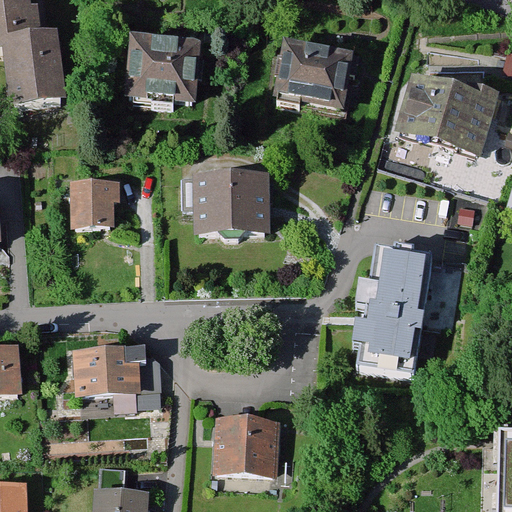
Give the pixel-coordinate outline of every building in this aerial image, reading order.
[(51,0),(0,0),(0,100),(66,89),(51,0)] [(204,29),(130,21),(122,88),(196,96),(204,29)] [(359,40),(282,30),(273,98),(350,108),(359,40)] [(412,59),(392,131),(477,154),(497,83),(412,59)] [(119,178),(72,176),(70,228),(118,229),(119,178)] [(270,180),(190,182),(191,246),(271,244),(270,180)] [(475,213),(460,211),(458,226),(472,229),(475,213)] [(360,353),(356,374),(414,383),(432,266),(377,258),(371,293),(359,291),(356,314),(368,316),(366,331),(355,329),(351,352),(360,353)] [(13,343),(0,345),(0,388),(20,385),(13,343)] [(134,346),(72,352),(77,395),(139,389),(134,346)] [(285,415),(214,414),(214,471),(284,471),(285,415)] [(511,511),(511,447),(499,447),(495,511),(511,511)] [(24,511),(24,484),(0,484),(0,511),(24,511)] [(151,511),(150,485),(92,487),(93,511),(151,511)]
